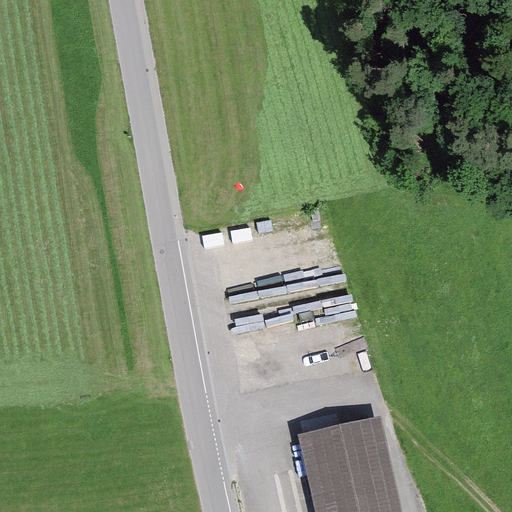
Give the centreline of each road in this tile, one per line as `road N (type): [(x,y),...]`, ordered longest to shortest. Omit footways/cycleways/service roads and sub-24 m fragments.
road 1 (tertiary): [(221,511),(122,0)]
road 2 (track): [(202,428),(388,399),(496,511)]
